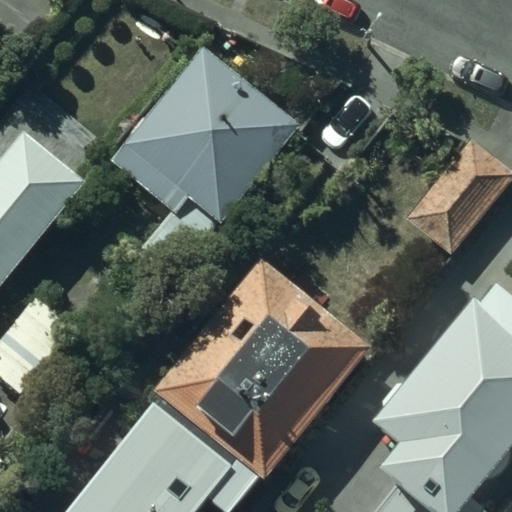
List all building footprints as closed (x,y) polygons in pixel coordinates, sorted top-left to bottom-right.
[(153,220),(166,205),(182,218),(129,282),(164,310),(218,246),(296,148),(203,74),(125,171),(113,189),(153,220)] [(0,146),(0,306),(93,191),(14,128),(0,146)] [(466,144),(401,222),(447,258),(510,179),(466,144)] [(373,372),(264,285),(163,411),(272,498),(373,372)] [(73,350),(36,320),(0,364),(0,401),(19,417),(73,350)] [(373,449),(411,480),(387,511),(475,511),(511,466),(511,355),(473,324),(373,449)]
